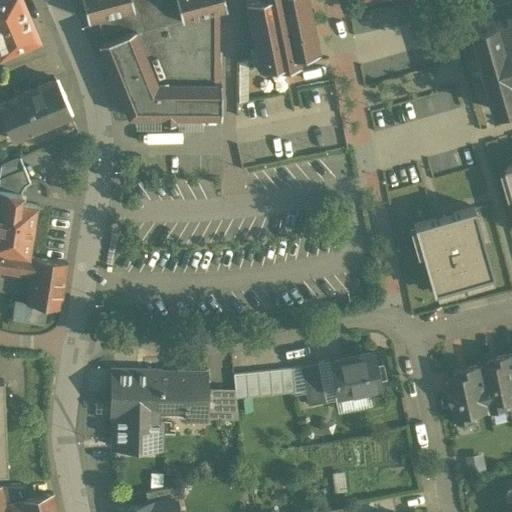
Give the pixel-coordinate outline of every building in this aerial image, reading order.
[(21,0),(0,0),(0,53),(37,38),(21,0)] [(81,0),(87,18),(90,17),(100,41),(97,42),(127,115),(162,115),(162,120),(174,120),(174,115),(220,115),(220,81),(217,81),(218,8),(226,6),(223,0),(81,0)] [(244,0),(258,69),(274,65),(275,68),(300,63),(298,55),(319,51),(308,0),(244,0)] [(511,14),(494,20),(493,16),(466,24),(490,107),(511,100),(511,14)] [(55,77),(3,99),(10,116),(3,119),(11,138),(70,113),(67,108),(69,107),(58,82),(57,83),(55,77)] [(19,155),(0,163),(0,175),(24,166),(19,155)] [(24,166),(0,175),(0,250),(28,255),(36,203),(19,201),(21,189),(22,186),(24,184),(26,182),(29,180),(24,166)] [(474,202),(414,219),(433,287),(493,271),(474,202)] [(28,255),(0,250),(0,270),(30,275),(32,265),(33,265),(34,256),(28,255)] [(67,261),(34,256),(33,265),(32,265),(30,275),(26,301),(14,299),(11,317),(43,322),(46,305),(60,307),(67,261)] [(370,349),(329,358),(336,393),(349,390),(350,394),(366,390),(365,386),(378,384),(370,349)] [(480,364),(489,407),(489,409),(511,404),(510,397),(511,397),(511,350),(495,354),(496,361),(480,364)] [(316,360),(299,364),(307,402),(324,398),(316,360)] [(480,362),(465,365),(467,372),(446,376),(455,419),(477,415),(476,410),(489,407),(480,362)] [(159,368),(111,366),(110,417),(115,417),(114,446),(157,447),(158,406),(185,407),(185,417),(205,417),(205,416),(205,386),(206,371),(159,369),(159,368)] [(234,387),(205,386),(205,416),(237,417),(234,387)] [(181,482),(144,490),(146,500),(170,495),(171,499),(184,497),(181,482)] [(56,511),(52,493),(20,499),(22,511),(56,511)] [(146,500),(115,507),(116,511),(173,511),(171,499),(170,495),(146,500)] [(22,511),(20,499),(5,502),(6,511),(22,511)] [(355,511),(353,503),(324,509),(324,511),(355,511)]
